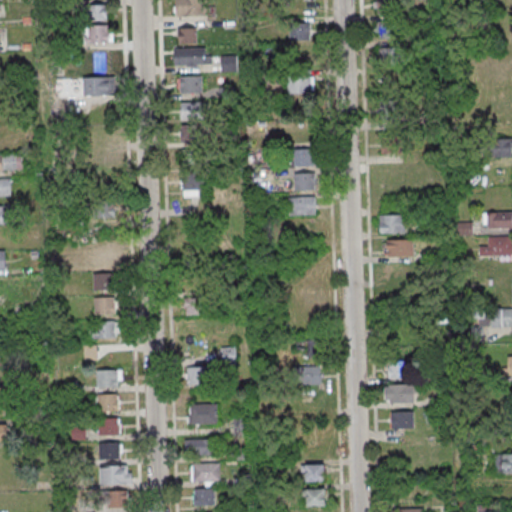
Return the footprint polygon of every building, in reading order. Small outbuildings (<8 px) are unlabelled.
[(175,0),(175,16),(206,16),(206,0),(175,0)] [(402,0),(376,0),(376,14),(403,14),(402,0)] [(109,5),(87,5),(87,20),(109,20),(109,5)] [(378,40),(405,40),(405,21),(378,21),(378,40)] [(87,42),(113,42),(113,24),(87,24),(87,42)] [(293,42),(310,42),(310,24),(293,24),(293,42)] [(197,27),(177,27),(177,42),(197,42),(197,27)] [(172,65),(208,65),(208,47),(172,47),(172,65)] [(381,49),(381,70),(404,70),(404,49),(381,49)] [(179,93),(202,93),(202,75),(179,75),(179,93)] [(287,77),(288,97),(315,95),(313,75),(287,77)] [(115,77),(81,77),(81,97),(115,97),(115,77)] [(203,119),(203,101),(180,101),(180,119),(203,119)] [(405,103),(383,103),(383,129),(405,129),(405,103)] [(203,143),(203,124),(181,124),(181,143),(203,143)] [(381,154),(406,154),(406,137),(381,137),(381,154)] [(490,157),(510,157),(510,140),(490,140),(490,157)] [(314,166),(314,148),(293,148),(293,166),(314,166)] [(198,165),(196,152),(183,154),(185,167),(198,165)] [(0,171),(23,171),(23,155),(0,155),(0,171)] [(315,172),(294,172),(294,190),(315,190),(315,172)] [(203,197),(203,174),(183,174),(183,197),(203,197)] [(0,196),(11,197),(11,179),(0,178),(0,196)] [(315,197),(288,197),(288,216),(315,216),(315,197)] [(115,217),(115,200),(91,200),(91,217),(115,217)] [(0,224),(8,224),(8,205),(0,205),(0,224)] [(511,227),(511,212),(485,212),(485,228),(511,227)] [(405,215),(378,215),(378,233),(405,233),(405,215)] [(511,254),(511,235),(488,236),(488,246),(480,246),(480,255),(511,254)] [(414,239),(385,239),(385,256),(414,256),(414,239)] [(93,265),(114,265),(114,249),(93,249),(93,265)] [(413,281),(413,262),(383,262),(383,281),(413,281)] [(112,290),(112,273),(93,273),(93,290),(112,290)] [(207,293),(183,293),(183,314),(207,314),(207,293)] [(94,298),(94,315),(117,315),(117,298),(94,298)] [(511,308),(481,308),(481,328),(511,327),(511,308)] [(90,339),(118,339),(118,322),(97,322),(97,330),(90,330),(90,339)] [(308,357),(320,356),(319,338),(297,340),(298,349),(307,348),(308,357)] [(413,361),(387,361),(387,378),(413,378),(413,361)] [(320,384),(320,365),(300,365),(300,384),(320,384)] [(186,367),(186,385),(208,385),(208,367),(186,367)] [(447,369),(434,367),(432,378),(445,380),(447,369)] [(122,369),(97,369),(97,386),(122,386),(122,369)] [(414,384),(385,384),(385,403),(414,403),(414,384)] [(119,411),(119,393),(96,394),(96,411),(119,411)] [(189,403),(189,424),(218,424),(218,403),(189,403)] [(390,428),(413,429),(414,411),(391,411),(390,428)] [(120,435),(120,417),(99,417),(99,435),(120,435)] [(216,438),(186,438),(186,454),(216,454),(216,438)] [(120,458),(120,442),(100,442),(100,459),(120,458)] [(511,453),(496,453),(496,474),(511,473),(511,453)] [(220,462),(192,462),(192,482),(220,482),(220,462)] [(325,482),(325,463),(304,463),(304,482),(325,482)] [(131,484),(131,465),(101,465),(101,484),(131,484)] [(216,506),(216,487),(194,487),(194,506),(216,506)] [(307,489),(307,506),(325,506),(325,488),(307,489)]
